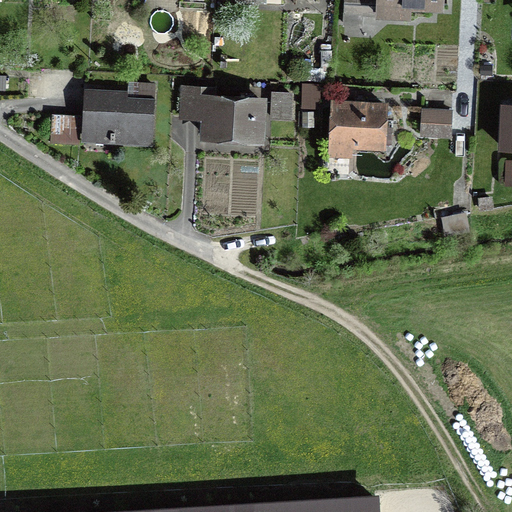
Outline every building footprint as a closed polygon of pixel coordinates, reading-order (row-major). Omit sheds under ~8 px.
[(375,11),(375,0),(343,0),(343,25),(362,26),(363,14),(379,15),(379,11),(375,11)] [(444,0),(375,0),(375,11),(379,11),(379,15),(379,17),(407,19),(407,13),(412,13),(412,3),(444,5),(444,0)] [(493,73),(493,63),(480,63),(480,73),(493,73)] [(128,88),(84,86),(81,139),(84,139),(84,148),(110,149),(111,141),(152,143),(155,80),(128,79),(128,88)] [(320,81),(302,81),(301,106),(320,107),(320,81)] [(180,82),(178,116),(200,117),(199,136),(264,140),(267,92),(215,89),(216,83),(180,82)] [(292,118),(293,90),(273,89),(272,116),(292,118)] [(386,147),(389,98),(330,95),(327,155),(329,155),(328,173),(348,174),(349,155),(352,155),(352,145),(386,147)] [(511,146),(511,98),(501,98),(499,146),(511,146)] [(453,107),(422,105),(421,134),(452,135),(453,107)] [(50,141),(78,142),(79,113),(67,112),(67,109),(52,109),(50,141)] [(314,125),(315,109),(303,109),(302,125),(314,125)] [(494,208),(493,194),(477,194),(477,208),(494,208)] [(470,227),(466,209),(441,214),(445,232),(470,227)] [(380,511),(379,487),(10,510),(9,511),(380,511)]
